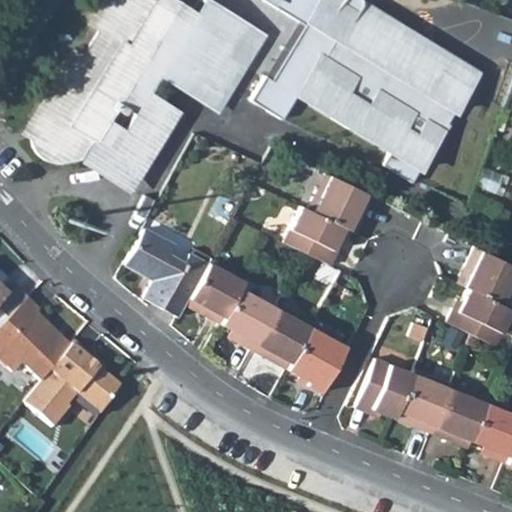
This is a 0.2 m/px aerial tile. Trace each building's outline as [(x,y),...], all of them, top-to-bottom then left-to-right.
[(123,171),(131,176),(173,107),(145,91),(156,73),(213,108),(240,63),(226,54),(245,24),(206,0),(198,0),(192,11),(192,8),(189,5),(187,3),(185,1),(182,0),(167,0),(166,1),(164,2),(158,7),(146,0),(106,0),(90,27),(97,32),(82,58),(74,53),(28,129),(35,134),(32,138),(28,140),(29,144),(31,149),(33,152),(36,155),(41,159),(43,161),(47,162),(51,163),(56,163),(75,159),(81,158),(80,152),(88,139),(119,157),(123,171)] [(433,146),(436,147),(450,125),(447,123),(473,81),(444,64),(425,95),(409,85),(406,90),(395,83),(398,78),(335,40),(346,21),(349,23),(360,6),(361,4),(361,0),(264,0),(298,21),(305,25),(272,79),(265,75),(251,99),(282,118),(296,95),(390,152),(382,165),(411,182),(433,146)] [(409,85),(425,95),(444,64),(473,81),(477,75),(361,4),(360,6),(349,23),(346,21),(335,40),(398,78),(395,83),(406,90),(409,85)] [(265,75),(272,79),(305,25),(298,21),(265,75)] [(226,54),(240,63),(259,33),(245,24),(226,54)] [(314,189),(319,192),(327,175),(322,173),(314,189)] [(304,209),(340,227),(344,229),(353,211),(360,215),(369,196),(327,175),(319,192),(314,189),(304,209)] [(304,209),(297,206),(280,241),(327,265),(334,251),(329,249),(334,239),(340,227),(304,209)] [(344,229),(351,233),(360,215),(353,211),(344,229)] [(141,297),(176,316),(182,304),(186,297),(204,264),(185,253),(180,262),(166,254),(171,245),(140,228),(121,263),(151,279),(141,297)] [(329,249),(334,251),(338,242),(334,239),(329,249)] [(465,288),(501,306),(511,286),(506,284),(511,272),(511,266),(472,246),(462,265),(469,269),(461,286),(465,288)] [(185,253),(204,264),(207,258),(208,257),(189,247),(185,253)] [(199,313),(217,323),(236,288),(240,282),(224,273),(227,269),(207,258),(204,264),(186,297),(203,306),(199,313)] [(454,283),(461,286),(469,269),(462,265),(454,283)] [(224,273),(240,282),(242,277),(227,269),(224,273)] [(271,307),(236,288),(217,323),(229,329),(234,332),(230,338),(249,348),(271,307)] [(490,345),(508,309),(501,306),(465,288),(459,301),(454,310),(450,308),(443,322),(467,334),(478,339),(490,345)] [(182,304),(199,313),(203,306),(186,297),(182,304)] [(450,308),(454,310),(459,301),(454,299),(450,308)] [(35,312),(22,300),(3,320),(0,322),(0,363),(9,373),(18,364),(37,382),(66,347),(32,315),(35,312)] [(271,307),(287,316),(289,311),(274,303),(271,307)] [(249,348),(267,358),(270,352),(287,361),(290,357),(306,326),(309,322),(289,311),(287,316),(271,307),(249,348)] [(284,368),(296,375),(304,380),(302,384),(316,392),(341,346),(306,326),(290,357),(287,361),(286,363),(284,368)] [(225,335),(230,338),(234,332),(229,329),(225,335)] [(462,346),(473,351),(478,339),(467,334),(462,346)] [(117,386),(84,359),(87,355),(70,341),(66,347),(37,382),(20,403),(50,427),(66,407),(64,405),(73,394),(97,414),(117,386)] [(267,358),(284,368),(286,363),(287,361),(270,352),(267,358)] [(409,373),(372,358),(351,406),(366,412),(368,408),(377,411),(391,417),(393,410),(409,373)] [(446,388),(429,381),(431,376),(410,368),(409,373),(393,410),(411,417),(408,424),(428,432),(446,388)] [(293,379),(302,384),(304,380),(296,375),(293,379)] [(429,381),(446,388),(448,383),(431,376),(429,381)] [(446,388),(462,394),(464,390),(448,383),(446,388)] [(462,394),(446,388),(428,432),(447,440),(450,433),(467,440),(468,440),(483,403),(485,398),(464,390),(462,394)] [(511,414),(483,403),(468,440),(480,445),(486,447),(483,454),(502,462),(511,436),(511,414)] [(366,412),(375,416),(377,411),(368,408),(366,412)] [(391,417),(408,424),(411,417),(393,410),(391,417)] [(447,440),(465,447),(467,440),(450,433),(447,440)] [(511,436),(502,462),(511,466),(511,436)] [(477,452),(483,454),(486,447),(480,445),(477,452)]
